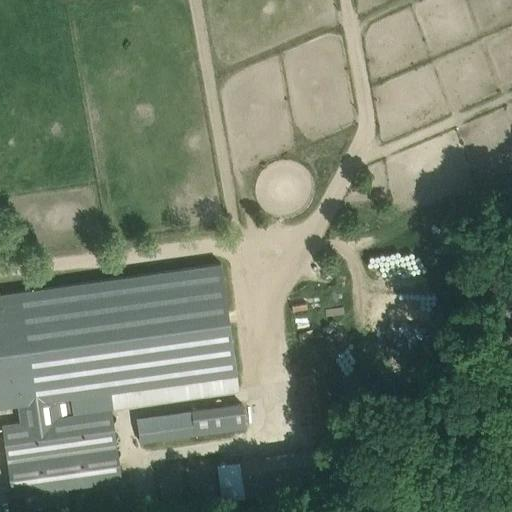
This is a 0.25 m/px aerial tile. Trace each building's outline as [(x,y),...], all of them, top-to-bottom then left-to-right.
[(92,204),(49,206),(50,226),(93,224),(92,204)] [(0,406),(19,404),(21,420),(2,423),(12,495),(122,480),(112,410),(240,391),(221,261),(0,293),(0,406)] [(246,427),(242,401),(137,417),(141,442),(246,427)] [(316,447),(242,454),(245,483),(319,475),(316,447)] [(241,459),(218,461),(221,495),(244,493),(241,459)]
